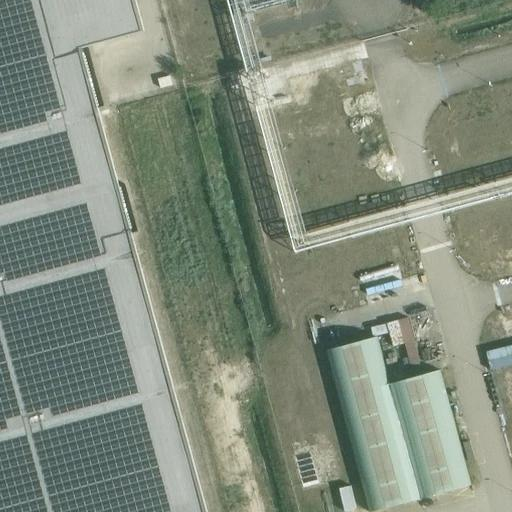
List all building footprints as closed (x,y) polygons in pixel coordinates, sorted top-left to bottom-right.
[(0,0),(0,193),(113,163),(81,48),(144,31),(135,0),(0,0)] [(113,163),(0,193),(0,511),(206,511),(118,183),(113,163)] [(423,308),(386,317),(390,332),(405,329),(407,338),(419,335),(424,355),(434,352),(423,308)] [(389,383),(377,337),(327,351),(370,510),(471,483),(440,369),(389,383)] [(339,488),(345,511),(355,509),(350,485),(339,488)]
